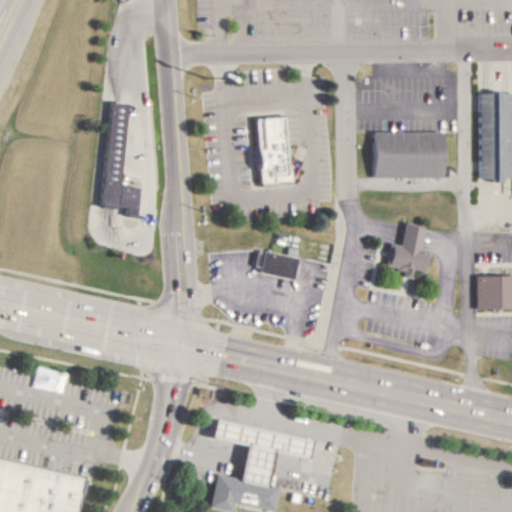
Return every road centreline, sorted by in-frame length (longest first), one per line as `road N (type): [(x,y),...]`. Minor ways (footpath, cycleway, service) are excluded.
road 1 (primary): [(511,421),(0,306)]
road 2 (residential): [(182,350),(186,288),(163,0)]
road 3 (residential): [(129,511),(160,449),(182,350)]
